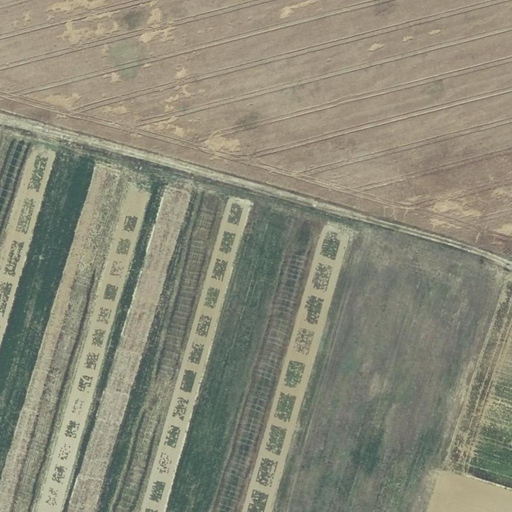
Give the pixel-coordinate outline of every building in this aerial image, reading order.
[(37,3),(41,25),(62,21),(58,0),(37,3)] [(69,0),(74,17),(142,0),(69,0)] [(191,0),(162,8),(168,28),(241,9),(238,0),(191,0)] [(328,0),(321,0),(254,18),(260,39),(334,19),(328,0)] [(353,0),(357,14),(410,0),(353,0)] [(457,0),(430,7),(436,27),(494,12),(491,0),(457,0)] [(511,0),(503,0),(506,10),(511,7),(511,0)] [(365,46),(425,31),(419,10),(360,25),(365,46)] [(151,11),(77,28),(82,50),(156,33),(151,11)] [(244,22),(170,39),(175,60),(249,44),(244,22)] [(444,60),(503,45),(498,25),(439,40),(444,60)] [(67,34),(36,39),(40,60),(71,55),(67,34)] [(268,69),(342,55),(338,34),(264,48),(268,69)] [(90,83),(164,65),(159,44),(85,61),(90,83)] [(373,78),(433,64),(428,44),(369,57),(373,78)] [(184,93),(257,75),(252,55),(179,72),(184,93)] [(453,93),(511,79),(507,58),(448,72),(453,93)] [(277,104),(351,86),(345,64),(272,82),(277,104)] [(6,104),(80,88),(75,66),(1,83),(6,104)] [(94,94),(99,114),(173,97),(168,77),(94,94)] [(381,111),(442,98),(437,77),(376,90),(381,111)] [(192,125),(265,109),(260,88),(188,104),(192,125)] [(511,89),(455,105),(461,126),(511,112),(511,89)] [(285,136),(359,120),(354,99),(280,115),(285,136)] [(446,111),(386,122),(390,142),(450,131),(446,111)] [(469,159),(511,147),(511,125),(464,138),(469,159)] [(0,173),(0,216),(5,218),(25,149),(8,144),(0,173)] [(76,237),(98,169),(81,163),(59,232),(76,237)] [(137,211),(158,217),(164,195),(143,189),(137,211)] [(217,199),(210,223),(231,229),(238,205),(217,199)] [(126,249),(147,254),(154,229),(133,223),(126,249)] [(199,264),(220,269),(226,244),(204,240),(199,264)] [(33,322),(50,326),(68,256),(51,252),(33,322)] [(116,288),(137,292),(142,266),(120,262),(116,288)] [(186,303),(207,309),(214,285),(193,279),(186,303)] [(101,328),(122,335),(130,310),(110,303),(101,328)] [(172,347),(193,353),(201,328),(180,321),(172,347)] [(43,345),(25,340),(6,410),(24,415),(43,345)] [(111,375),(118,350),(98,343),(90,369),(111,375)] [(165,365),(159,391),(181,396),(187,370),(165,365)] [(97,417),(106,392),(86,385),(77,410),(97,417)] [(146,430),(167,437),(175,412),(154,405),(146,430)] [(66,453),(87,458),(93,432),(71,427),(66,453)] [(0,489),(13,433),(0,430),(0,489)] [(134,474),(156,478),(161,453),(139,448),(134,474)] [(61,467),(53,493),(73,499),(81,473),(61,467)] [(127,490),(121,511),(144,511),(149,496),(127,490)]
